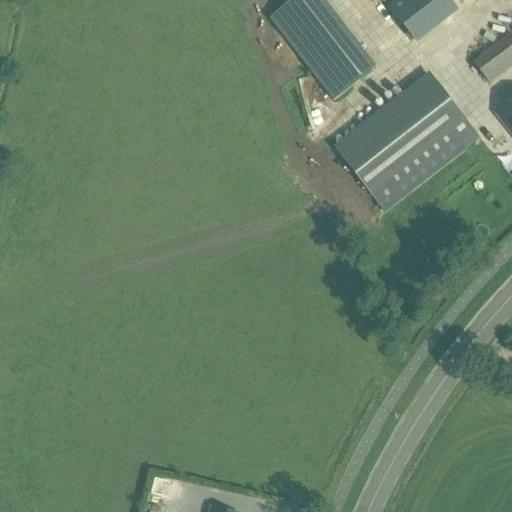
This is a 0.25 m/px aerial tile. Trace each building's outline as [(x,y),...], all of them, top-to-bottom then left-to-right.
[(317,0),(297,0),(270,21),(333,102),(373,71),(317,0)] [(397,38),(432,9),(424,0),(412,0),(384,23),(397,38)] [(397,34),(406,45),(432,26),(424,15),(397,34)] [(511,33),(473,62),(491,85),(511,68),(511,33)] [(431,78),(337,152),(384,212),(479,139),(431,78)] [(511,106),(499,116),(511,133),(511,106)]
